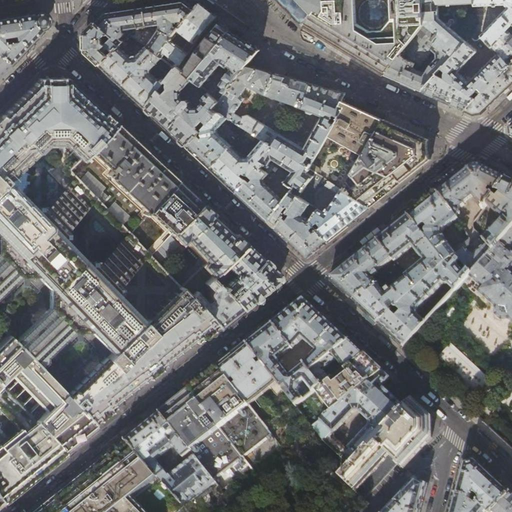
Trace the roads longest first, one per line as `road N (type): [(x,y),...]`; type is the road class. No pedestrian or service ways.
road 1 (residential): [(14,511),(306,277)]
road 2 (residential): [(53,44),(306,277)]
road 3 (tertiary): [(241,0),(368,87),(476,140)]
road 4 (residential): [(306,277),(476,140)]
road 5 (residential): [(306,277),(459,421)]
